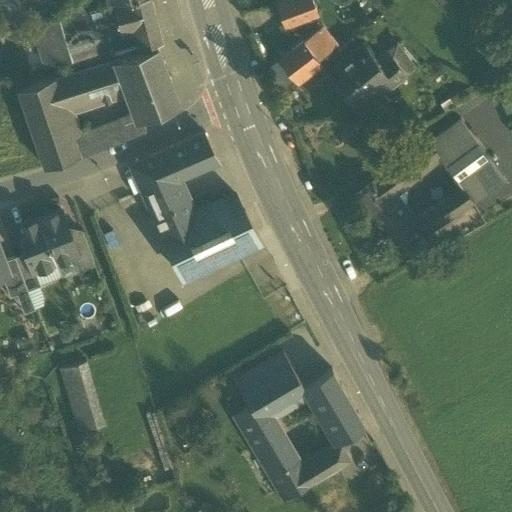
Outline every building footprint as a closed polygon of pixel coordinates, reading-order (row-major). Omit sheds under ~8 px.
[(152,0),(126,0),(100,7),(107,37),(135,29),(139,46),(161,39),(158,23),(152,0)] [(313,0),(281,0),(276,2),(282,19),(305,11),(307,17),(318,13),(313,0)] [(85,7),(29,27),(43,67),(70,59),(73,67),(112,55),(107,37),(100,7),(86,11),(85,7)] [(320,25),(279,58),(294,78),(330,50),(320,37),(326,32),(320,25)] [(363,44),(328,71),(359,110),(374,97),(405,73),(392,56),(380,65),(363,44)] [(156,45),(117,57),(139,112),(141,117),(179,103),(156,45)] [(415,66),(401,48),(392,56),(405,73),(415,66)] [(112,58),(77,70),(88,100),(123,88),(112,58)] [(77,70),(53,77),(64,108),(88,100),(77,70)] [(511,74),(491,84),(502,108),(511,103),(511,74)] [(53,77),(17,89),(43,166),(79,152),(74,137),(64,108),(53,77)] [(390,117),(374,97),(359,110),(366,119),(372,115),(380,126),(390,117)] [(139,112),(74,137),(79,152),(146,127),(141,117),(139,112)] [(494,163),(460,117),(428,141),(460,185),(494,163)] [(204,132),(159,151),(171,178),(176,176),(218,158),(204,132)] [(171,178),(159,151),(131,163),(162,232),(198,214),(193,204),(189,206),(176,176),(171,178)] [(404,159),(355,195),(374,218),(396,200),(391,193),(415,173),(404,159)] [(494,163),(460,185),(461,187),(471,200),(505,178),(494,163)] [(461,187),(413,219),(422,232),(471,200),(461,187)] [(198,214),(162,232),(182,276),(260,239),(237,194),(198,214)] [(412,219),(396,200),(374,218),(398,248),(422,232),(413,219),(412,219)] [(61,208),(38,217),(56,262),(76,254),(78,253),(71,235),(61,208)] [(38,217),(16,225),(26,251),(33,271),(35,271),(56,263),(56,262),(38,217)] [(95,264),(82,231),(71,235),(78,253),(76,254),(82,269),(95,264)] [(0,250),(0,276),(2,275),(9,273),(4,260),(0,250)] [(33,271),(26,251),(15,255),(28,289),(40,284),(35,271),(33,271)] [(15,255),(4,260),(9,273),(2,275),(10,296),(16,293),(20,303),(31,299),(28,289),(15,255)] [(283,349),(235,378),(250,403),(258,398),(298,375),(283,349)] [(84,360),(61,367),(79,430),(103,423),(84,360)] [(347,393),(331,368),(305,384),(308,390),(320,409),(347,393)] [(298,375),(258,398),(268,414),(308,390),(305,384),(304,385),(298,375)] [(347,393),(320,409),(338,440),(339,439),(365,423),(347,393)] [(268,414),(258,398),(250,403),(234,413),(275,480),(299,465),(268,414)] [(299,465),(275,480),(285,496),(350,458),(339,439),(338,440),(324,450),(299,465)]
